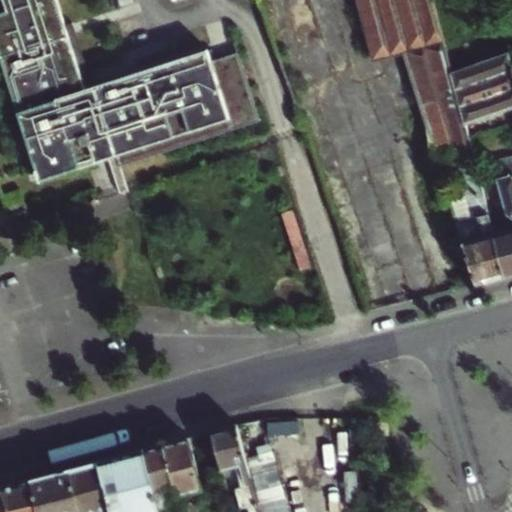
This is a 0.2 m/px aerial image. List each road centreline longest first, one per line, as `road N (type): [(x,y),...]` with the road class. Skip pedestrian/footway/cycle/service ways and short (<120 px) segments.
road 1 (unknown): [(369,352),(244,38),(220,23),(159,44)]
road 2 (tertiary): [(432,336),(36,441)]
road 3 (unclassified): [(432,336),(480,511)]
road 4 (unknown): [(140,0),(159,44),(125,58),(99,45),(84,0)]
